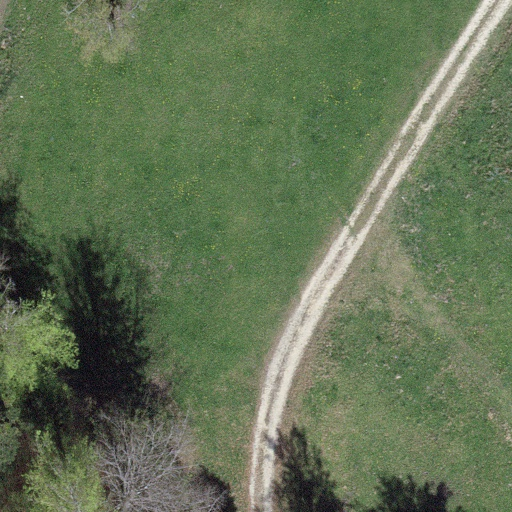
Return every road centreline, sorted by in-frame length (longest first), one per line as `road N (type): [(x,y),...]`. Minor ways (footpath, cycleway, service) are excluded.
road 1 (track): [(259,511),(269,399),(289,351),(501,0)]
road 2 (track): [(351,238),(511,417)]
